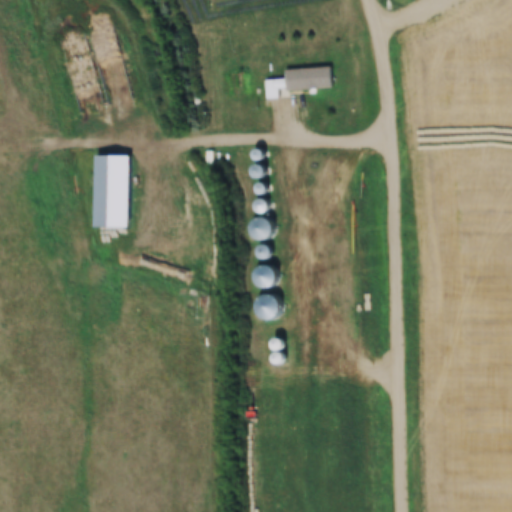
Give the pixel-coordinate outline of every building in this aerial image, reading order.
[(286,69),(287,79),(266,80),(267,99),(290,97),(290,91),(333,89),(332,67),(286,69)] [(97,228),(131,228),(131,155),(97,155),(97,228)] [(252,230),(263,240),(275,229),(265,218),(252,230)] [(275,287),(277,268),(261,267),(259,286),(275,287)] [(279,318),(279,296),(263,296),(263,318),(279,318)]
